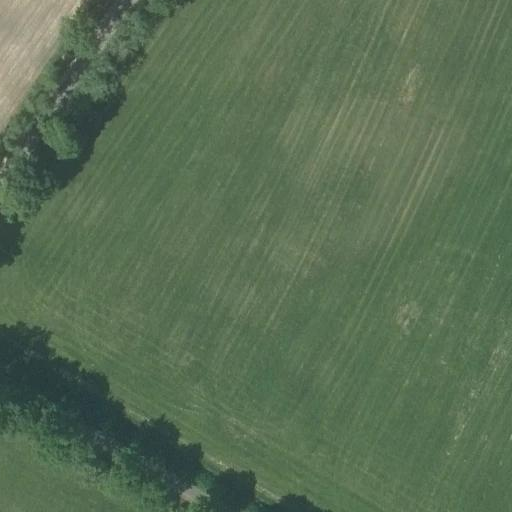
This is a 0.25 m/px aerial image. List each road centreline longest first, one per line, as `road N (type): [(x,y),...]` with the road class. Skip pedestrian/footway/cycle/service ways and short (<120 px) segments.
road 1 (unclassified): [(217,511),(0,382)]
road 2 (unclassified): [(0,181),(126,0)]
